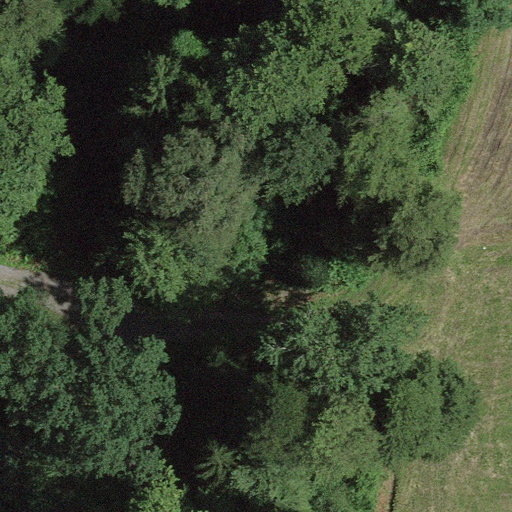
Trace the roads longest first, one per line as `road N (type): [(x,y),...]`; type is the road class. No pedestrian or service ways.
road 1 (track): [(129,314),(254,328),(342,314),(405,257),(484,38),(488,0)]
road 2 (track): [(0,293),(129,314),(153,432),(158,511)]
